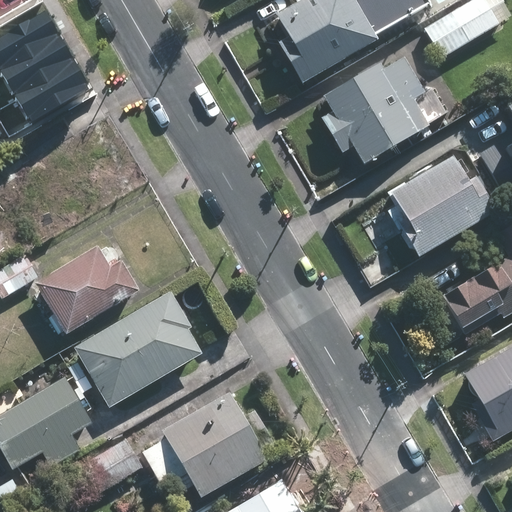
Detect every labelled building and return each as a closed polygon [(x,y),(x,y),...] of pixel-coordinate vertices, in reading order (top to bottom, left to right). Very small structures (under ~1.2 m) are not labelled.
[(351,0),(302,0),(273,16),(287,40),(276,46),(298,84),(308,78),(309,80),(375,42),(375,41),(389,33),(372,3),(358,11),(351,0)] [(483,0),(476,0),(422,30),(438,59),(498,26),(483,0)] [(0,31),(0,59),(29,110),(69,87),(28,15),(0,31)] [(402,60),(389,68),(383,71),(379,65),(320,99),(361,167),(426,129),(406,95),(419,87),(402,60)] [(511,128),(479,149),(504,190),(511,184),(511,104),(508,108),(511,114),(511,128)] [(109,194),(100,178),(109,172),(92,145),(85,149),(76,132),(10,170),(46,231),(109,194)] [(417,259),(425,254),(425,255),(468,229),(494,214),(473,180),(466,184),(451,159),(389,195),(404,220),(396,224),(417,259)] [(462,335),(498,315),(501,320),(511,314),(511,225),(494,236),(507,258),(440,298),(462,335)] [(63,335),(138,292),(120,261),(106,269),(95,250),(34,285),(63,335)] [(38,277),(23,253),(0,267),(0,299),(0,300),(38,277)] [(171,294),(73,349),(107,409),(199,356),(186,333),(191,330),(171,294)] [(511,430),(511,347),(462,376),(477,402),(469,406),(490,443),(498,438),(511,430)] [(51,468),(80,451),(71,436),(89,426),(62,380),(0,416),(0,456),(10,473),(42,454),(51,468)] [(165,439),(141,452),(161,489),(185,476),(198,499),(264,462),(259,453),(271,446),(252,413),(240,419),(226,394),(160,430),(165,439)] [(143,468),(125,439),(82,466),(100,495),(143,468)] [(303,511),(283,476),(218,511),(303,511)]
